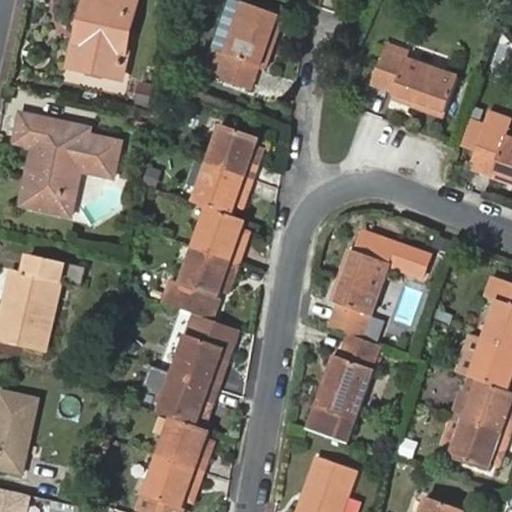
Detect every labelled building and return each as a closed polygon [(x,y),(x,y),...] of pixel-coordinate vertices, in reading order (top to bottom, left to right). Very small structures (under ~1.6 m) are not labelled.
[(92,1),(77,67),(125,78),(141,0),(97,0),(97,1),(92,1)] [(236,16),(223,53),(209,48),(200,72),(252,91),(260,68),(265,70),(283,17),(241,2),(236,16)] [(209,48),(223,53),(236,16),(221,11),(209,48)] [(384,54),(371,87),(394,96),(392,101),(445,120),(459,80),(408,61),(407,63),(384,54)] [(42,143),(38,163),(50,165),(42,204),(80,213),(85,193),(70,188),(76,163),(90,166),(122,174),(128,140),(93,132),(67,126),(69,118),(29,110),(23,139),(42,143)] [(95,125),(69,118),(67,126),(93,132),(95,125)] [(139,133),(138,143),(146,145),(149,125),(136,123),(135,131),(139,133)] [(204,166),(253,183),(258,169),(250,166),(256,149),(259,139),(219,125),(204,166)] [(481,133),(469,166),(492,174),(489,181),(511,188),(511,142),(506,140),(506,142),(481,133)] [(264,152),(256,149),(250,166),(258,169),(264,152)] [(50,165),(38,163),(29,202),(42,204),(50,165)] [(85,193),(90,166),(76,163),(70,188),(85,193)] [(249,196),(253,183),(204,166),(192,204),(206,209),(232,218),(235,209),(241,192),(249,196)] [(243,213),(249,196),(241,192),(235,209),(243,213)] [(205,211),(246,226),(247,223),(232,218),(206,209),(205,211)] [(192,247),(240,265),(245,252),(238,248),(244,232),(246,226),(205,211),(192,247)] [(238,248),(245,252),(251,234),(244,232),(238,248)] [(162,305),(214,325),(223,301),(219,300),(222,292),(228,275),(236,278),(240,265),(192,247),(178,285),(170,283),(162,305)] [(19,268),(3,339),(50,350),(66,280),(86,285),(91,266),(35,254),(31,271),(19,268)] [(340,310),(331,333),(347,339),(366,346),(374,323),(377,324),(396,273),(356,257),(337,308),(340,310)] [(228,275),(222,292),(230,295),(236,278),(228,275)] [(489,302),(499,306),(511,310),(511,285),(496,280),(489,302)] [(484,347),(511,357),(511,310),(499,306),(484,347)] [(171,376),(220,393),(225,380),(216,376),(222,360),(226,350),(185,336),(171,376)] [(373,376),(382,352),(366,346),(347,339),(338,363),(335,361),(315,412),(307,435),(349,450),(375,377),(373,376)] [(511,357),(484,347),(470,385),(480,389),(510,401),(511,396),(511,357)] [(231,363),(222,360),(216,376),(225,380),(231,363)] [(215,405),(220,393),(171,376),(157,414),(172,419),(197,429),(201,420),(207,402),(215,405)] [(0,400),(0,473),(24,479),(42,390),(9,382),(5,401),(0,400)] [(465,427),(511,444),(511,430),(511,431),(511,428),(511,401),(510,401),(480,389),(465,427)] [(207,402),(201,420),(209,422),(215,405),(207,402)] [(158,457),(207,474),(212,461),(203,458),(208,442),(211,434),(197,429),(172,419),(158,457)] [(510,460),(511,453),(511,444),(465,427),(451,467),(492,482),(495,473),(501,456),(510,460)] [(203,458),(212,461),(218,446),(208,442),(203,458)] [(504,476),(510,460),(501,456),(495,473),(504,476)] [(202,488),(207,474),(158,457),(137,511),(183,511),(187,502),(193,485),(202,488)] [(347,511),(361,475),(320,460),(301,511),(347,511)] [(193,485),(187,502),(196,505),(202,488),(193,485)] [(29,511),(32,498),(0,490),(0,511),(29,511)]
